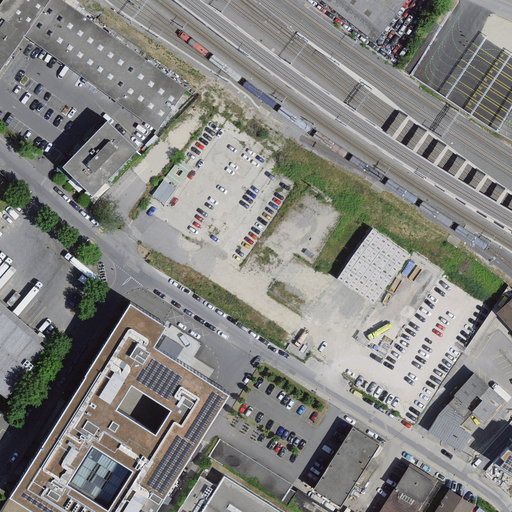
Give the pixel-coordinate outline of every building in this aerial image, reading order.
[(0,69),(25,34),(28,36),(30,38),(157,129),(187,87),(64,0),(3,0),(0,5),(0,69)] [(325,0),(378,39),(407,0),(325,0)] [(71,160),(63,168),(85,189),(92,196),(137,150),(109,122),(99,132),(71,160)] [(511,299),(498,312),(511,326),(511,299)] [(0,390),(10,399),(53,346),(0,303),(0,390)] [(10,499),(31,511),(156,511),(180,474),(185,466),(229,397),(218,390),(207,383),(153,349),(166,328),(132,307),(10,499)] [(168,330),(166,328),(153,349),(207,383),(211,376),(214,370),(194,357),(202,344),(172,324),(168,330)] [(431,430),(461,450),(472,432),(460,426),(473,412),(486,424),(507,402),(475,373),(439,415),(431,430)] [(317,490),(315,492),(342,509),(381,447),(355,430),(317,490)] [(511,441),(492,463),(511,475),(511,441)] [(380,511),(424,511),(442,486),(410,466),(380,511)] [(277,511),(225,479),(219,489),(200,478),(178,511),(277,511)] [(471,511),(475,506),(450,491),(437,511),(471,511)]
